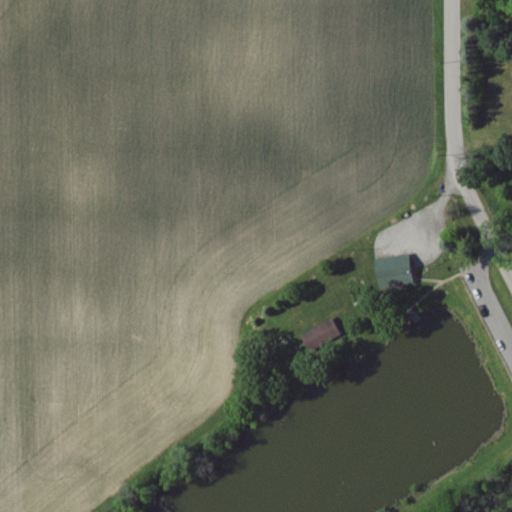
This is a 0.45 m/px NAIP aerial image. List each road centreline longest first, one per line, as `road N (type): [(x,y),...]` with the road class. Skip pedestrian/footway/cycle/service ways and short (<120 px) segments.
road 1 (residential): [(456,170),(451,0)]
road 2 (residential): [(511,279),(456,170)]
